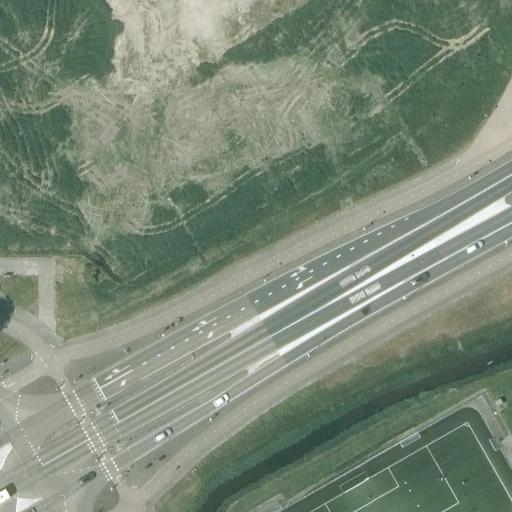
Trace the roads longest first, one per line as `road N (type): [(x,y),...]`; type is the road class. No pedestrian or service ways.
road 1 (tertiary): [(511,170),(19,432)]
road 2 (unknown): [(407,0),(433,48),(422,72),(129,235),(44,244),(48,205)]
road 3 (tertiary): [(58,499),(511,224)]
road 4 (unknown): [(48,205),(53,152),(0,57)]
